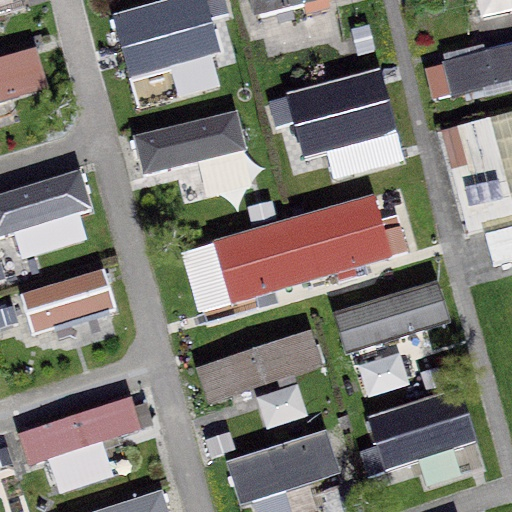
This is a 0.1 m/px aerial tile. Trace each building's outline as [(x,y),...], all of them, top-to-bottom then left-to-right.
[(134,71),(224,38),(210,0),(131,0),(111,8),(134,71)] [(0,93),(55,79),(43,35),(0,46),(0,93)] [(432,86),(511,80),(511,39),(429,45),(432,86)] [(391,63),(279,80),(290,150),(330,144),(333,165),(405,155),(391,63)] [(469,216),(511,207),(511,104),(450,117),(469,216)] [(250,115),(144,111),(142,164),(217,167),(216,182),(248,183),(250,115)] [(0,225),(17,221),(24,248),(98,230),(81,162),(0,182),(0,225)] [(383,181),(184,242),(203,306),(403,245),(383,181)] [(496,261),(511,256),(511,215),(485,223),(496,261)] [(37,329),(120,297),(104,255),(21,288),(37,329)] [(339,298),(351,344),(454,317),(442,271),(339,298)] [(213,398),(330,360),(316,318),(199,356),(213,398)] [(376,401),(383,451),(479,436),(471,386),(376,401)] [(31,463),(58,457),(63,480),(114,470),(105,429),(146,420),(140,392),(21,417),(31,463)] [(328,414),(228,451),(244,496),(345,459),(328,414)] [(177,511),(168,479),(62,511),(177,511)]
